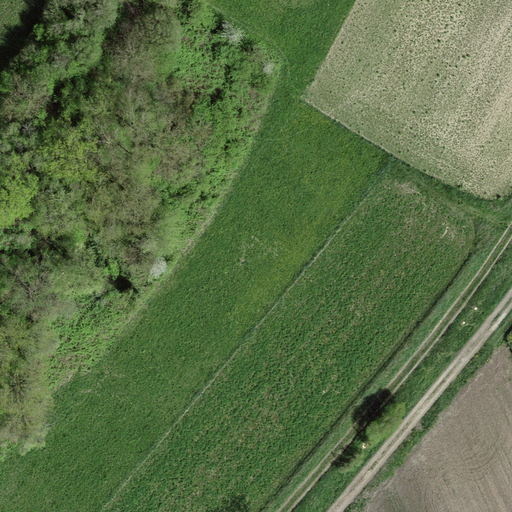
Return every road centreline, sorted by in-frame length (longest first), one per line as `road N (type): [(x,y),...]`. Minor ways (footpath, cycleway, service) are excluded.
road 1 (track): [(282,511),(415,358),(511,202)]
road 2 (track): [(511,293),(334,511)]
